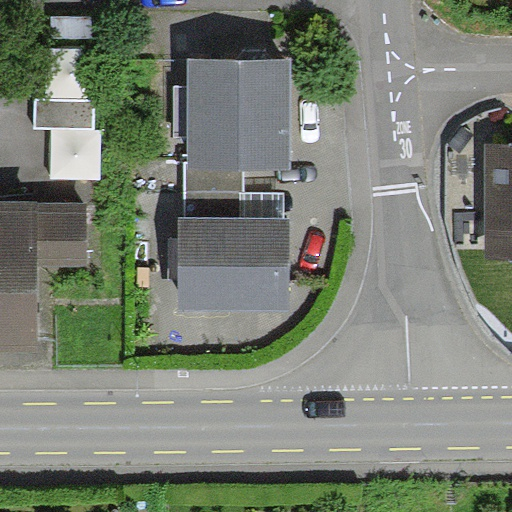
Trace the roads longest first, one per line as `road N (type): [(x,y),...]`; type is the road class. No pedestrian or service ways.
road 1 (secondary): [(406,426),(0,429)]
road 2 (residential): [(406,426),(390,69)]
road 3 (residential): [(390,69),(511,68)]
